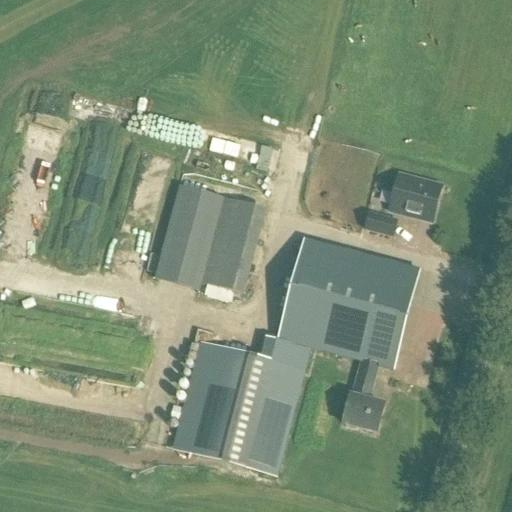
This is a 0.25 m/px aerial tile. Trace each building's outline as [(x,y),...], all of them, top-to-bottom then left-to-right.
[(78,95),(75,120),(107,123),(110,98),(78,95)] [(276,128),(308,133),(310,120),(279,114),(276,128)] [(202,150),(197,173),(269,190),(274,168),(202,150)] [(399,178),(390,212),(433,224),(442,190),(399,178)] [(173,187),(148,280),(193,292),(195,285),(200,268),(218,199),(173,187)] [(267,212),(218,199),(200,268),(249,281),(267,212)] [(75,201),(70,225),(88,229),(86,239),(105,243),(112,208),(75,201)] [(394,240),(399,222),(369,214),(363,233),(394,240)] [(395,372),(420,274),(304,243),(272,364),(203,346),(185,411),(182,423),(175,452),(277,479),(311,350),(360,363),(344,426),(378,435),(385,408),(370,404),(380,368),(395,372)] [(244,298),(249,281),(200,268),(195,285),(244,298)] [(32,281),(29,294),(65,301),(67,287),(32,281)] [(138,416),(142,394),(89,384),(85,405),(138,416)] [(172,420),(182,423),(185,411),(175,409),(172,420)]
